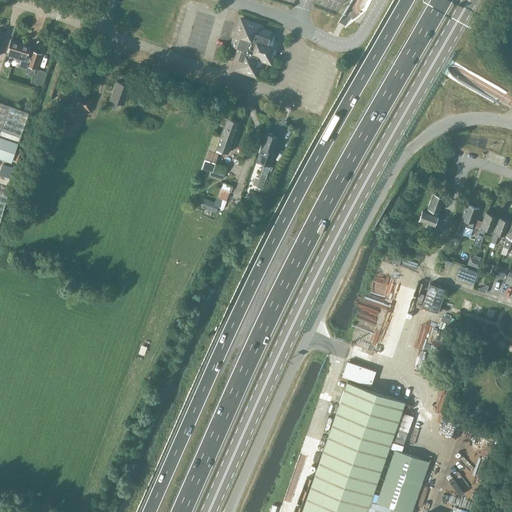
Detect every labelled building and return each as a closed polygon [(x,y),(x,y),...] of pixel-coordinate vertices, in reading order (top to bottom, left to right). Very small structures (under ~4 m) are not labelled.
[(337,23),(338,24),(339,22),(345,16),(353,1),(354,1),(354,0),(351,0),(349,4),(337,23)] [(368,0),(364,9),(361,11),(364,13),(366,10),(371,0),(368,0)] [(354,19),(353,18),(351,19),(345,26),(344,27),(346,28),(358,17),(357,16),(354,19)] [(234,57),(239,59),(235,69),(256,76),(260,66),(265,68),(266,63),(272,64),(277,47),(278,46),(276,43),(275,42),(274,42),(275,37),(270,35),(271,32),(261,29),(262,26),(241,19),(236,34),(234,34),(232,39),(234,40),(232,45),(237,47),(234,57)] [(27,66),(35,69),(37,69),(38,66),(42,54),(32,51),(32,52),(29,51),(30,47),(11,41),(6,54),(21,59),(19,66),(26,68),(27,66)] [(448,67),(449,66),(451,66),(456,66),(459,68),(505,94),(507,92),(451,60),(443,74),(499,106),(500,103),(454,77),(450,74),(448,70),(448,68),(448,67)] [(34,74),(31,83),(42,86),(47,72),(46,72),(37,69),(35,69),(34,74)] [(109,98),(111,99),(108,105),(115,108),(117,101),(124,103),(131,85),(115,80),(109,98)] [(80,94),(76,106),(89,111),(93,98),(80,94)] [(0,130),(20,137),(29,113),(0,102),(0,130)] [(216,148),(217,148),(228,152),(239,122),(227,118),(227,119),(223,117),(221,124),(225,125),(225,126),(220,137),(216,148)] [(267,134),(266,133),(257,160),(268,164),(271,165),(275,152),(273,151),(278,138),(277,137),(274,136),(273,136),(273,134),(269,133),(267,134)] [(214,134),(208,149),(215,152),(217,148),(216,148),(220,137),(214,134)] [(0,136),(0,157),(11,162),(18,143),(0,136)] [(212,171),(215,163),(205,160),(202,168),(212,171)] [(265,181),(257,178),(254,186),(262,189),(265,181)] [(419,220),(434,226),(444,198),(440,196),(439,194),(436,193),(434,194),(433,193),(426,211),(423,210),(419,220)] [(457,232),(462,234),(468,219),(474,222),(479,209),(467,204),(457,232)] [(486,212),(481,225),(478,236),(477,236),(477,237),(482,239),(486,228),(491,230),(496,216),(495,214),(492,213),(490,214),(486,212)] [(508,219),(505,217),(503,219),(499,217),(490,242),(495,244),(499,233),(504,235),(509,221),(508,220),(508,219)] [(511,221),(511,222),(503,246),(508,248),(511,237),(511,221)] [(477,236),(478,236),(481,225),(477,224),(473,235),(477,236)] [(473,258),(470,257),(468,264),(479,268),(482,261),(479,260),(480,257),(474,255),(473,258)] [(430,283),(422,307),(437,312),(445,288),(430,283)] [(347,362),(342,376),(371,386),(375,372),(347,362)] [(347,382),(301,511),(411,511),(429,461),(394,449),(379,495),(374,493),(392,441),(403,445),(413,416),(402,412),(405,402),(347,382)]
